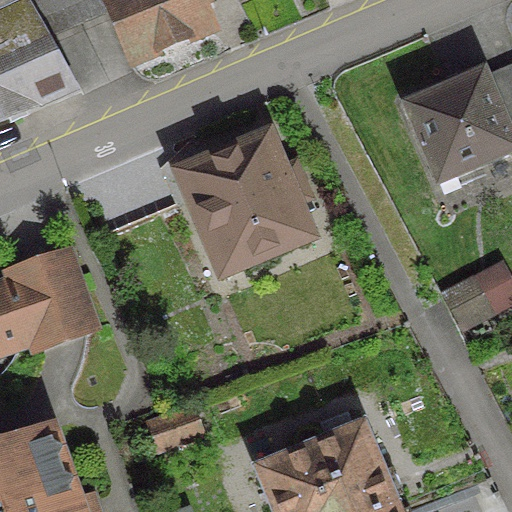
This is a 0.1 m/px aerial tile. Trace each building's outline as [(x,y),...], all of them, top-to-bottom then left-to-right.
[(0,0),(0,116),(68,86),(40,38),(18,0),(0,0)] [(18,0),(40,38),(108,9),(130,61),(205,30),(192,0),(18,0)] [(473,79),(403,109),(434,183),(507,153),(508,156),(511,153),(511,66),(480,80),(477,75),(473,77),(473,79)] [(274,171),(262,142),(177,177),(218,275),(303,239),(290,209),(307,202),(291,164),(274,171)] [(0,511),(68,511),(41,433),(1,447),(0,446),(0,351),(27,342),(31,351),(87,331),(61,256),(4,276),(8,286),(0,288),(0,511)] [(457,325),(479,313),(465,286),(442,298),(457,325)] [(145,426),(154,452),(195,437),(186,412),(145,426)] [(270,511),(374,511),(387,506),(356,431),(254,473),(270,511)]
